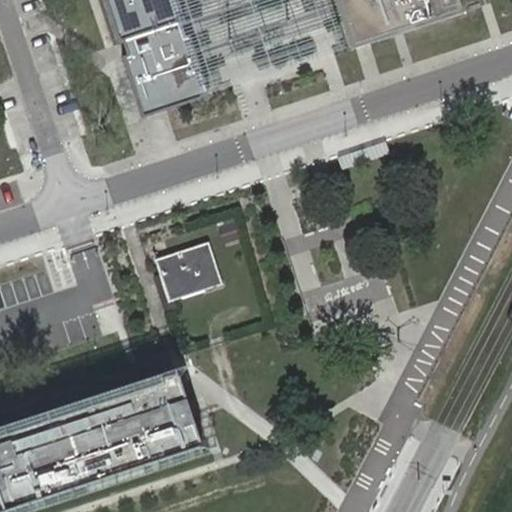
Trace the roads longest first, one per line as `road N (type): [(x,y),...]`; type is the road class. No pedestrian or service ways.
road 1 (residential): [(72,201),(511,58)]
road 2 (unclassified): [(7,0),(72,201)]
